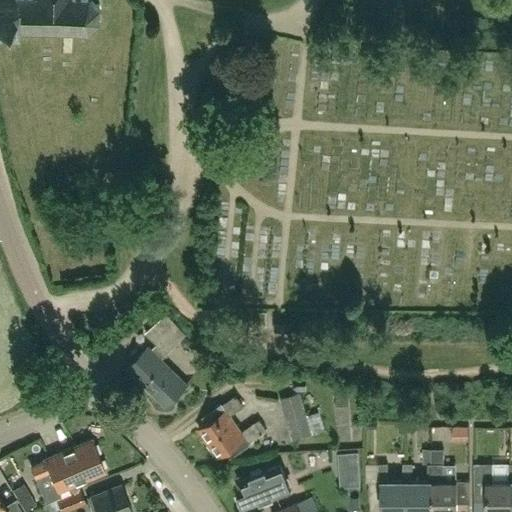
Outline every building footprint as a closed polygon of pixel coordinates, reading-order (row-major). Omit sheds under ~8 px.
[(0,0),(0,23),(12,25),(12,27),(84,30),(95,21),(95,8),(86,0),(0,0)] [(167,404),(187,384),(159,357),(184,332),(165,314),(146,333),(156,343),(151,349),(148,346),(128,366),(167,404)] [(301,392),(280,398),(286,420),(307,414),(301,392)] [(199,427),(209,442),(236,422),(230,414),(243,405),(236,394),(223,404),(223,403),(204,416),(208,421),(199,427)] [(307,414),(286,420),(292,439),(325,430),(319,411),(307,414)] [(236,422),(209,442),(219,456),(228,450),(231,455),(249,442),(262,433),(262,432),(266,429),(259,419),(255,422),(242,431),(236,422)] [(46,501),(60,495),(58,490),(105,471),(93,442),(88,440),(44,458),(45,460),(31,466),(46,501)] [(442,464),(443,464),(443,449),(431,449),(431,463),(428,463),(428,481),(428,482),(432,482),(431,511),(457,511),(457,502),(470,503),(470,480),(457,480),(457,481),(442,481),(442,464)] [(340,469),(360,467),(359,451),(339,453),(340,469)] [(403,482),(403,481),(388,481),(388,463),(378,463),(379,482),(382,482),(381,511),(407,511),(407,482),(403,482)] [(407,511),(431,511),(432,482),(428,482),(428,481),(412,481),(412,463),(403,463),(403,481),(403,482),(407,482),(407,511)] [(511,511),(511,480),(509,480),(493,480),(493,463),(474,463),(474,502),(487,502),(486,511),(511,511)] [(291,490),(281,464),(238,481),(241,489),(237,490),(245,509),(291,490)] [(92,510),(95,509),(96,511),(132,511),(121,483),(87,497),(92,510)] [(61,511),(62,511),(85,503),(79,489),(56,499),(61,511)] [(316,511),(318,511),(312,495),(297,502),(297,501),(270,511),(316,511)] [(8,511),(0,497),(0,511),(8,511)]
